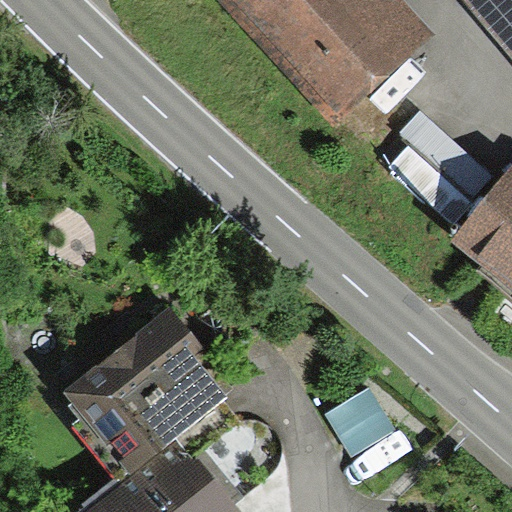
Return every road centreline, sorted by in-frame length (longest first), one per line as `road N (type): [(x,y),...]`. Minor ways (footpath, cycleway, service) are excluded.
road 1 (tertiary): [(511,425),(172,127),(46,0)]
road 2 (residential): [(279,391),(295,511)]
